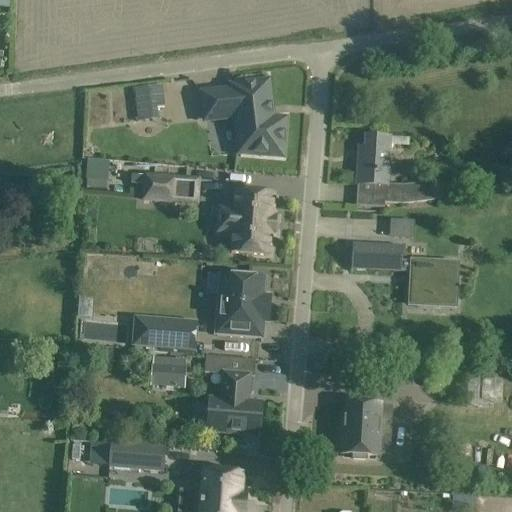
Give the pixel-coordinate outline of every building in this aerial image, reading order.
[(272,120),(267,84),(232,88),(232,92),(202,95),(205,121),(235,118),(239,154),(281,157),(284,121),(272,120)] [(160,87),(133,90),(135,112),(163,109),(160,87)] [(389,139),(366,138),(365,158),(359,157),(357,185),(360,186),(359,207),(372,208),(384,207),(384,204),(398,206),(402,205),(434,201),(432,184),(402,187),(386,186),(389,139)] [(511,145),(509,143),(500,156),(511,164),(511,145)] [(197,182),(145,178),(143,201),(174,203),(175,183),(197,184),(197,182)] [(86,182),(86,190),(106,191),(107,183),(86,182)] [(219,210),(217,234),(232,235),(231,254),(269,257),(271,234),(275,234),(276,219),(272,219),(274,196),(236,193),(234,212),(219,210)] [(353,230),(371,227),(369,211),(350,214),(353,230)] [(385,221),(385,238),(411,238),(411,221),(385,221)] [(410,286),(411,286),(410,298),(428,299),(428,300),(437,300),(437,299),(456,300),(456,288),(457,288),(458,265),(402,262),(403,248),(353,245),(353,247),(356,247),(355,270),(351,270),(351,271),(411,274),(410,286)] [(64,274),(65,263),(31,261),(31,270),(19,270),(18,304),(32,304),(32,312),(58,313),(57,339),(72,340),(74,274),(64,274)] [(265,280),(227,277),(225,297),(218,296),(215,337),(262,340),(263,325),(268,325),(270,297),(264,297),(265,280)] [(196,327),(136,322),(134,349),(194,353),(196,327)] [(108,352),(107,363),(123,365),(124,354),(108,352)] [(206,357),(204,374),(223,376),(221,401),(209,400),(207,433),(259,438),(262,405),(245,403),(246,395),(248,395),(250,378),(254,379),(256,361),(206,357)] [(152,358),(150,388),(185,391),(187,361),(152,358)] [(480,407),(480,401),(489,401),(490,375),(454,373),(452,405),(480,407)] [(384,445),(387,443),(389,442),(390,439),(390,427),(381,427),(382,404),(345,402),(344,417),(340,417),(338,456),(352,457),(351,461),(367,462),(367,458),(379,458),(380,444),(384,445)] [(110,445),(108,469),(163,473),(165,450),(110,445)] [(181,493),(179,511),(245,511),(247,498),(243,497),(244,475),(201,471),(199,494),(181,493)]
